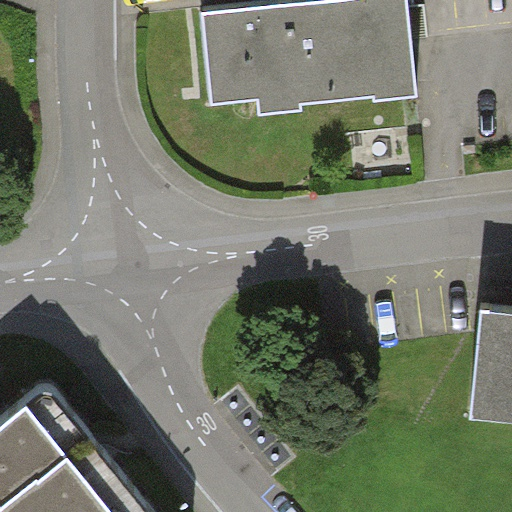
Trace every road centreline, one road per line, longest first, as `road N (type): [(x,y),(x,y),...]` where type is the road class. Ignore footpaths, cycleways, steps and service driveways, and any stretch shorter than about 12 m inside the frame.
road 1 (residential): [(127,266),(511,225)]
road 2 (residential): [(127,266),(185,414),(261,511)]
road 3 (residential): [(84,0),(88,91),(127,266)]
road 4 (residential): [(0,284),(127,266)]
